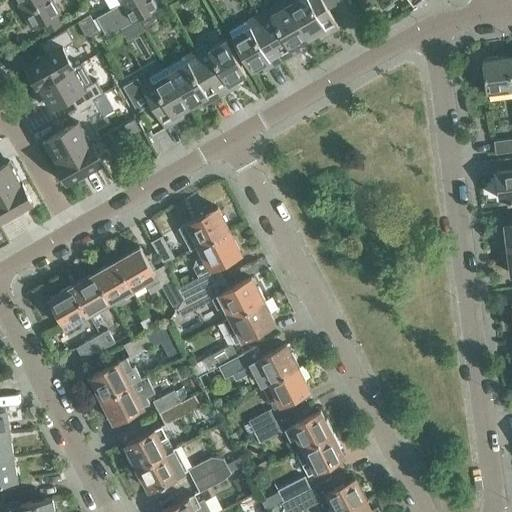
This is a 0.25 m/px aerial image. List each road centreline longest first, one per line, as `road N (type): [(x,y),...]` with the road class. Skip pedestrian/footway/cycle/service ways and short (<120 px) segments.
road 1 (residential): [(494,511),(432,28)]
road 2 (residential): [(426,511),(231,145)]
road 3 (residential): [(113,511),(0,292)]
road 4 (residential): [(231,145),(432,28)]
road 5 (residential): [(78,235),(231,145)]
road 6 (residential): [(0,112),(11,116),(78,235)]
